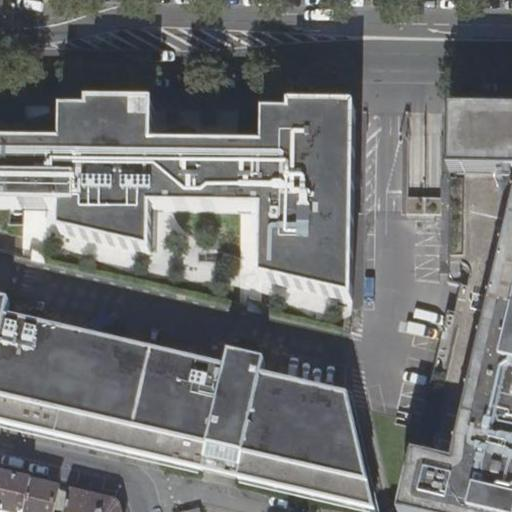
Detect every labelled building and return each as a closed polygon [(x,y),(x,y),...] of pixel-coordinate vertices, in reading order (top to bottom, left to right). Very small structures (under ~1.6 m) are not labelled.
[(0,208),(81,210),(80,235),(171,256),(172,211),(283,213),(281,281),(372,302),(375,130),(375,111),(312,110),(312,117),(284,116),(283,150),(173,148),(173,119),(173,108),(110,107),(110,113),(82,113),(82,150),(61,150),(60,146),(59,145),(57,144),(54,143),(52,144),(50,145),(48,147),(48,149),(44,150),(43,147),(42,145),(39,143),(34,144),(32,146),(31,149),(0,148),(0,208)] [(468,287),(465,299),(511,311),(511,113),(468,113),(456,113),(455,170),(458,170),(458,180),(452,180),(452,186),(449,282),(468,287)] [(511,511),(511,311),(465,299),(462,313),(449,309),(417,448),(422,449),(420,458),(417,458),(404,511),(511,511)] [(0,423),(205,472),(207,462),(220,464),(242,475),(240,480),(375,511),(351,400),(342,398),(265,380),(268,365),(232,357),(229,371),(222,399),(151,384),(153,378),(78,359),(77,365),(4,348),(11,320),(14,306),(0,302),(0,423)] [(229,371),(11,320),(4,348),(77,365),(78,359),(153,378),(151,384),(222,399),(229,371)] [(207,462),(205,472),(240,480),(242,475),(220,464),(207,462)] [(26,511),(34,482),(0,474),(0,475),(0,511),(26,511)] [(55,511),(60,489),(34,482),(26,511),(55,511)] [(122,511),(121,507),(117,502),(72,491),(67,511),(122,511)]
